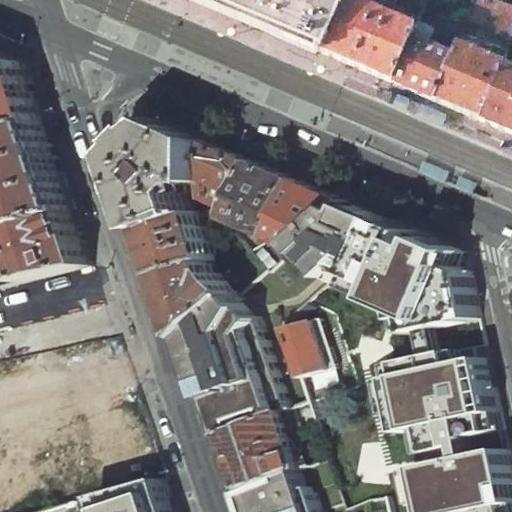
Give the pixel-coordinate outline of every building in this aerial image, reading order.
[(345,1),(341,0),(199,0),(320,52),(345,1)] [(377,0),(372,11),(346,0),(345,0),(345,1),(320,52),(391,82),(413,29),(387,17),(395,0),(377,0)] [(511,6),(496,0),(473,0),(468,12),(466,17),(499,31),(498,33),(511,38),(511,6)] [(432,32),(415,25),(413,29),(391,82),(432,99),(450,57),(426,47),(432,32)] [(489,57),(455,43),(450,57),(432,99),(479,120),(503,63),(507,52),(494,47),(489,57)] [(0,50),(0,136),(47,122),(27,62),(0,50)] [(511,67),(503,63),(479,120),(511,133),(511,67)] [(47,122),(0,136),(0,237),(12,233),(78,210),(47,122)] [(169,123),(133,157),(156,226),(199,214),(192,193),(202,183),(215,182),(215,143),(169,123)] [(261,162),(215,143),(215,182),(215,198),(241,209),(261,162)] [(304,180),(261,162),(241,209),(238,217),(280,236),(304,180)] [(351,201),(304,180),(280,236),(289,240),(287,243),(293,246),(295,242),(302,246),(319,231),(323,227),(351,201)] [(385,243),(395,220),(351,201),(323,227),(319,231),(302,246),(314,258),(316,257),(326,269),(328,267),(339,278),(358,262),(376,261),(385,243)] [(78,210),(12,233),(29,283),(52,278),(98,267),(78,210)] [(199,214),(156,226),(172,274),(215,261),(221,259),(217,248),(220,246),(212,222),(209,224),(208,212),(199,214)] [(470,252),(395,220),(385,243),(376,261),(443,288),(476,281),(470,252)] [(215,261),(172,274),(194,339),(242,295),(223,274),(219,275),(215,261)] [(64,304),(78,353),(120,341),(106,291),(64,304)] [(226,435),(292,409),(263,321),(242,295),(194,339),(226,435)] [(486,331),(482,309),(454,317),(453,311),(421,320),(422,325),(392,333),(399,353),(435,344),(486,331)] [(319,322),(290,329),(306,377),(319,374),(335,370),(319,322)] [(486,331),(435,344),(447,403),(463,400),(499,393),(486,331)] [(392,333),(353,343),(359,363),(399,353),(392,333)] [(323,424),(327,436),(339,432),(319,374),(306,377),(314,400),(323,424)] [(499,393),(463,400),(471,437),(507,429),(499,393)] [(292,409),(226,435),(246,493),(290,475),(306,469),(297,440),(308,436),(305,430),(323,424),(314,400),(292,409)] [(511,511),(511,459),(391,495),(394,511),(511,511)] [(174,511),(169,493),(176,491),(170,474),(83,502),(85,511),(174,511)] [(290,475),(246,493),(252,511),(291,511),(286,498),(297,494),(290,475)]
